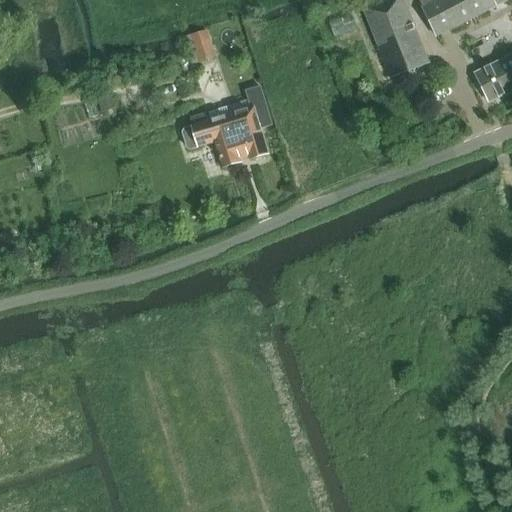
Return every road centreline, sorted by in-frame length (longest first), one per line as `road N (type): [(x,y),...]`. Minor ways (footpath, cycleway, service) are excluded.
road 1 (residential): [(0,308),(167,270),(511,133)]
road 2 (track): [(120,90),(0,114)]
